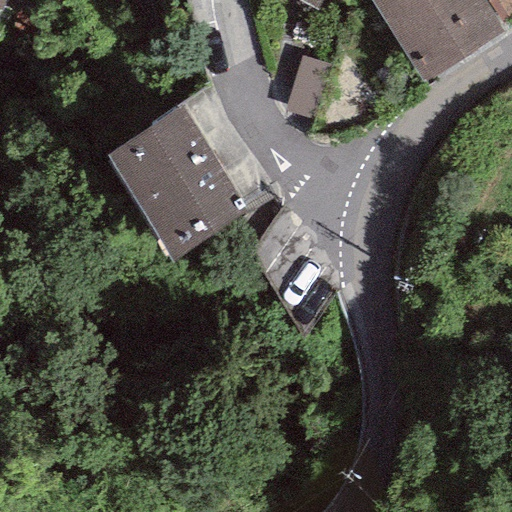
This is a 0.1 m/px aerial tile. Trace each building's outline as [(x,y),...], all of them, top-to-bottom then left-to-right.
[(321,0),(300,0),(316,9),(321,0)] [(368,0),(422,85),(503,34),(498,26),(480,0),(368,0)] [(511,17),(511,0),(480,0),(498,26),(511,17)] [(328,66),(301,57),(282,111),(310,121),(328,66)] [(181,104),(106,157),(172,262),(246,217),(181,104)]
